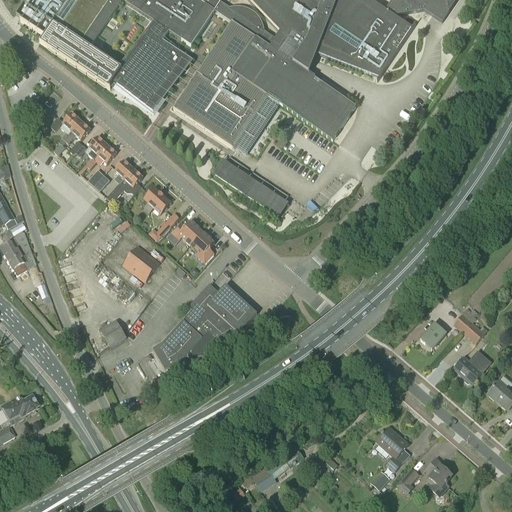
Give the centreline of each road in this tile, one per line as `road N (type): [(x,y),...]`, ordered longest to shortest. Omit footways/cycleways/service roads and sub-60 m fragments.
road 1 (primary): [(44,511),(252,391),(375,299),(463,201),(511,123)]
road 2 (tertiary): [(292,284),(6,38)]
road 3 (tertiary): [(292,284),(409,161),(449,106),(502,0)]
road 4 (unclassified): [(103,404),(49,276),(0,104)]
road 5 (tertiary): [(511,476),(292,284)]
road 6 (primary): [(77,417),(55,374),(0,309)]
road 7 (unclassified): [(164,511),(103,404)]
